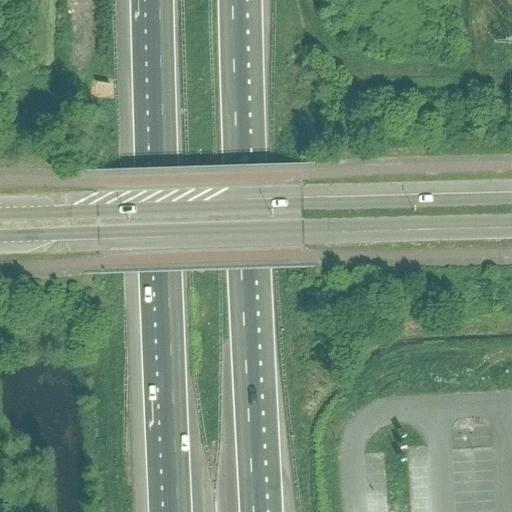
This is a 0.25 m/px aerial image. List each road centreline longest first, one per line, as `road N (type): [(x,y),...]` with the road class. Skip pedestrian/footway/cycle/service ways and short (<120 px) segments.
road 1 (motorway): [(252,511),(231,0)]
road 2 (motorway): [(161,0),(178,511)]
road 3 (tertiary): [(0,239),(511,223)]
road 4 (tertiary): [(511,201),(0,216)]
road 5 (residential): [(353,511),(353,443),(367,423),(400,411),(511,406)]
